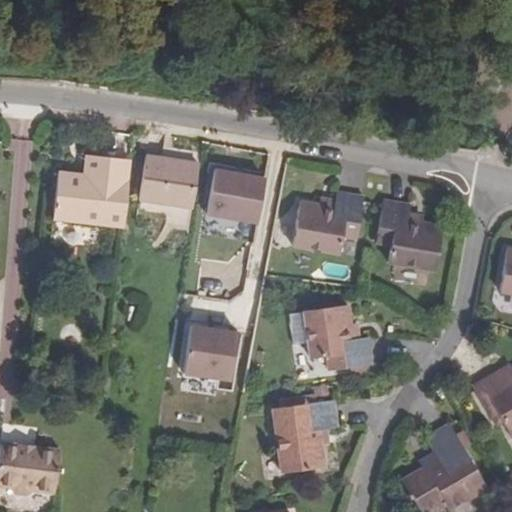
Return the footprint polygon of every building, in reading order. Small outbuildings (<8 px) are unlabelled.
[(98,177),(100,157),(85,156),(82,176),(98,177)] [(192,209),(199,164),(145,156),(138,200),(192,209)] [(98,177),(82,176),(54,174),(49,219),(122,226),(129,160),(100,157),(98,177)] [(263,173),(210,163),(203,211),(255,223),(263,173)] [(342,224),(358,227),(364,193),(335,188),(334,197),(331,209),(321,207),(319,204),(320,202),(298,199),(290,240),(337,249),(340,234),(342,224)] [(331,209),(334,197),(321,195),(320,202),(319,204),(321,207),(331,209)] [(393,234),(392,242),(390,259),(436,267),(443,226),(420,222),(420,224),(407,223),(409,211),(410,202),(384,197),(379,231),(393,234)] [(420,224),(420,222),(422,213),(409,211),(407,223),(420,224)] [(356,237),(358,227),(342,224),(340,234),(356,237)] [(377,240),(392,242),(393,234),(379,231),(377,240)] [(511,250),(507,250),(501,289),(511,290),(511,250)] [(350,351),(352,365),(385,358),(380,331),(372,332),(364,333),(362,321),(358,299),(311,306),(312,312),(316,340),(318,355),(341,352),(350,351)] [(316,340),(312,312),(297,314),(301,341),(316,340)] [(364,333),(372,332),(370,320),(362,321),(364,333)] [(236,331),(189,321),(180,371),(228,381),(236,331)] [(343,366),(352,365),(350,351),(341,352),(343,366)] [(511,368),(509,363),(496,370),(504,385),(511,380),(511,373),(511,368)] [(511,380),(504,385),(496,370),(472,385),(493,421),(500,417),(511,436),(511,435),(511,373),(511,380)] [(285,408),(319,403),(317,394),(284,400),(285,408)] [(317,432),(324,430),(335,428),(330,401),(319,403),(285,408),(268,411),(278,473),(321,465),(318,443),(317,432)] [(404,489),(407,496),(415,511),(423,511),(441,503),(444,509),(481,488),(447,423),(422,437),(429,451),(437,464),(424,471),(422,466),(419,467),(398,478),(404,489)] [(326,442),(324,430),(317,432),(318,443),(326,442)] [(0,447),(17,449),(18,443),(0,440),(0,447)] [(17,449),(14,489),(19,495),(29,496),(36,491),(58,494),(63,447),(35,444),(34,451),(17,449)] [(0,488),(14,489),(17,449),(0,447),(0,488)] [(437,464),(429,451),(415,458),(419,467),(422,466),(424,471),(437,464)] [(407,496),(404,489),(399,492),(403,498),(407,496)]
